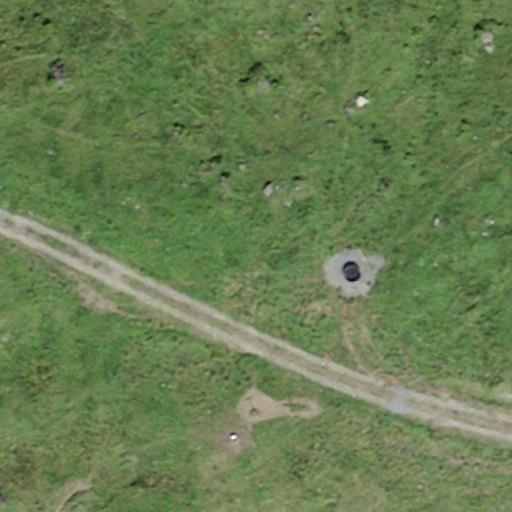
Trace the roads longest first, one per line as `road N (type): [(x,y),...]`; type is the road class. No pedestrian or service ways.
road 1 (track): [(260,348),(0,222)]
road 2 (track): [(511,430),(356,387),(260,348)]
